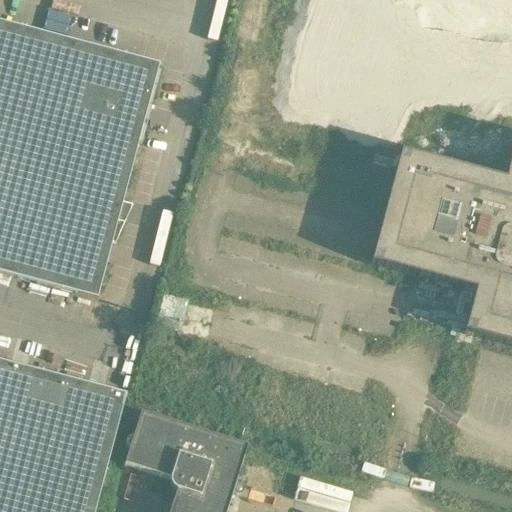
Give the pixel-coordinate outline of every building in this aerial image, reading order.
[(249,0),(231,72),(185,246),(283,272),(329,98),(283,86),(305,0),(249,0)] [(379,0),(362,64),(432,83),(454,0),(379,0)] [(159,66),(94,49),(0,23),(0,275),(96,301),(159,66)] [(511,53),(500,101),(511,104),(511,53)] [(402,160),(399,172),(374,264),(479,291),(468,333),(511,344),(511,166),(506,188),(402,160)] [(163,297),(155,328),(180,335),(188,303),(176,300),(163,297)] [(0,362),(0,511),(95,511),(125,396),(126,396),(0,362)] [(173,490),(176,491),(169,511),(226,511),(247,448),(141,415),(126,466),(169,480),(169,484),(171,487),(173,490)]
